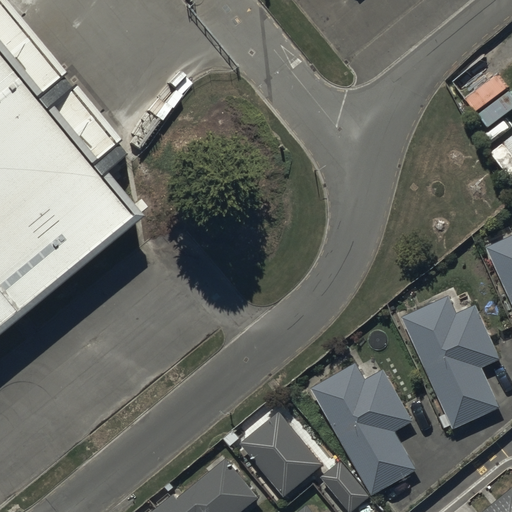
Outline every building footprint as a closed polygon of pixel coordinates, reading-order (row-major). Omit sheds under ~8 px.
[(0,0),(0,352),(148,233),(97,171),(125,148),(4,0),(0,0)] [(511,229),(488,240),(511,296),(511,229)] [(450,288),(401,310),(444,409),(439,411),(445,426),(502,402),(484,361),(502,354),(478,299),(459,307),(450,288)] [(357,356),(311,381),(372,491),(418,465),(395,425),(415,414),(386,363),(367,373),(357,356)] [(281,405),(241,437),(285,491),(324,459),(281,405)] [(235,511),(260,493),(228,451),(178,490),(176,486),(142,511),(235,511)] [(342,455),(322,471),(351,509),(372,493),(342,455)] [(511,511),(511,481),(476,510),(476,511),(511,511)] [(291,511),(340,511),(334,504),(324,511),(318,511),(308,499),(291,511)]
